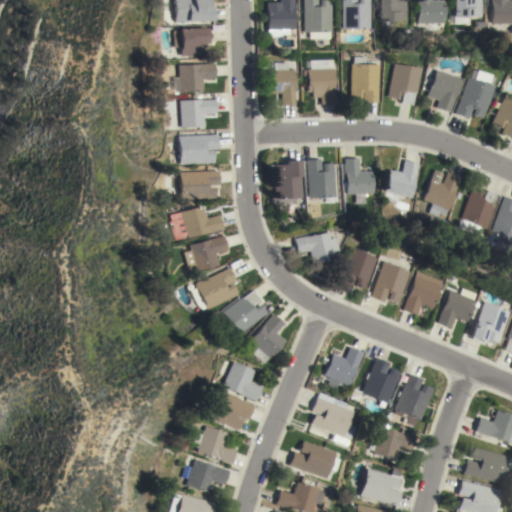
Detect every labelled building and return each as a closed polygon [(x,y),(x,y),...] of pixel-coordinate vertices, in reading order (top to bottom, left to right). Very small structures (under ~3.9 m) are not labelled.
[(207,0),(207,7),(211,7),(211,20),(174,22),(173,0),(207,0)] [(265,2),(278,1),(277,0),(291,0),(292,29),(280,29),(280,32),(266,33),(265,2)] [(301,0),(315,0),(315,4),(318,4),(318,0),(328,0),(329,31),(328,31),(328,38),(307,39),(307,32),(302,32),(301,0)] [(340,0),(354,0),(355,2),(357,2),(357,0),(367,0),(368,29),(341,29),(340,0)] [(376,0),(404,0),(404,21),(377,21),(376,0)] [(415,0),(442,0),(443,23),(416,23),(415,0)] [(451,0),(479,0),(479,4),(482,4),(482,11),(479,11),(480,17),(465,17),(465,23),(454,23),(454,17),(452,17),(451,0)] [(504,0),(504,1),(511,1),(511,0),(511,23),(490,24),(490,0),(504,0)] [(205,28),(205,29),(208,29),(208,42),(206,42),(206,43),(203,43),(203,47),(199,47),(199,55),(180,56),(179,47),(173,47),(172,30),(178,30),(178,28),(205,28)] [(375,103),(360,102),(361,91),(359,91),(359,98),(347,98),(348,63),(350,63),(350,57),(363,57),(363,64),(376,64),(375,103)] [(308,69),(308,60),(331,59),(331,68),(332,68),(333,104),(319,104),(318,97),(310,97),(310,92),(305,92),(305,76),(302,76),(302,70),(305,70),(305,69),(308,69)] [(273,70),(273,62),(287,62),(287,69),(293,69),(294,92),(293,92),(293,105),(279,105),(279,93),(266,93),(266,70),(273,70)] [(177,64),(213,63),(213,78),(201,78),(201,92),(178,92),(177,64)] [(390,63),(417,68),(413,94),(411,93),(409,104),(398,102),(399,95),(398,95),(398,92),(396,92),(395,99),(390,99),(390,98),(384,97),(390,63)] [(457,78),(446,112),(431,107),(434,100),(422,96),(431,70),(457,78)] [(478,118),(467,115),(469,108),(468,108),(464,118),(450,114),(461,77),(488,86),(478,118)] [(511,134),(510,139),(496,133),(501,122),(499,122),(496,128),(486,124),(498,93),(511,98),(511,134)] [(178,100),(200,99),(200,100),(214,99),(215,114),(202,114),(202,127),(179,128),(178,100)] [(215,134),(216,149),(205,150),(205,152),(212,151),(212,162),(178,164),(177,136),(215,134)] [(342,194),(341,158),(356,158),(356,170),(358,170),(358,171),(369,171),(370,193),(342,194)] [(333,197),(331,197),(331,202),(321,203),(321,197),(305,198),(303,159),(318,159),(319,171),(320,170),(320,163),(331,163),(333,197)] [(271,199),(270,176),(269,176),(269,171),(270,171),(270,165),(283,164),(283,160),(298,160),(298,176),(299,198),(271,199)] [(380,191),(386,169),(398,172),(401,160),(415,163),(406,198),(380,191)] [(442,210),(441,210),(439,215),(433,212),(431,217),(422,213),(426,203),(417,199),(430,169),(439,173),(435,182),(438,184),(443,171),(457,177),(442,210)] [(216,170),(217,184),(207,185),(207,187),(213,187),(214,198),(180,199),(178,171),(216,170)] [(468,187),(474,189),(478,190),(475,198),(478,199),(482,190),(494,194),(489,205),(490,205),(480,230),(454,218),(468,187)] [(511,237),(510,242),(509,242),(506,248),(494,243),(497,236),(484,231),(499,196),(511,201),(511,204),(509,212),(510,213),(511,208),(511,237)] [(180,212),(201,206),(204,216),(205,216),(205,218),(218,214),(221,229),(207,233),(207,232),(187,238),(180,212)] [(327,232),(328,239),(334,238),(338,257),(309,263),(307,250),(295,253),(292,238),(327,232)] [(192,265),(186,267),(182,252),(189,250),(187,244),(221,235),(225,250),(213,253),(216,265),(194,271),(192,265)] [(350,247),(369,255),(371,250),(377,252),(375,257),(376,258),(363,289),(352,285),(355,279),(353,278),(349,288),(335,282),(350,247)] [(383,261),(409,271),(396,303),(386,298),(388,292),(386,291),(385,295),(382,302),(369,296),(383,261)] [(227,267),(234,281),(224,286),(225,287),(231,284),(236,294),(205,309),(193,284),(227,267)] [(442,281),(431,308),(425,306),(426,305),(424,304),(423,306),(419,304),(415,315),(401,309),(417,271),(442,281)] [(238,334),(221,311),(240,296),(241,297),(251,290),(259,300),(251,306),(252,308),(259,303),(262,307),(261,308),(264,313),(238,334)] [(474,300),(465,321),(453,317),(448,328),(435,323),(449,290),(474,300)] [(496,343),(486,339),(489,331),(488,330),(483,342),(481,341),(480,342),(470,338),(471,337),(468,337),(475,320),(476,321),(484,301),(509,312),(496,343)] [(248,341),(271,313),(282,323),(274,333),(283,341),(268,358),(248,341)] [(511,353),(503,349),(507,339),(506,338),(511,322),(511,353)] [(337,381),(335,388),(326,384),(328,377),(322,375),(330,354),(341,358),(342,358),(347,347),(360,352),(347,385),(337,381)] [(374,357),(387,363),(383,373),(385,374),(387,367),(398,372),(385,403),(359,393),(357,399),(360,396),(364,400),(360,405),(356,400),(348,398),(352,389),(360,392),(374,357)] [(225,376),(219,374),(225,360),(231,362),(232,361),(253,370),(248,382),(260,387),(254,401),(221,387),(225,376)] [(419,419),(416,418),(413,426),(397,420),(399,416),(392,413),(393,410),(392,410),(402,385),(403,385),(407,374),(419,379),(415,389),(418,390),(420,384),(431,388),(419,419)] [(252,405),(246,419),(236,415),(236,417),(242,419),(237,430),(206,416),(216,390),(252,405)] [(331,399),(329,403),(349,411),(344,424),(351,427),(346,439),(339,436),(339,437),(307,424),(311,414),(317,416),(318,415),(308,411),(313,397),(314,397),(316,393),(331,399)] [(511,443),(506,442),(472,431),(476,418),(488,421),(488,420),(489,420),(492,410),(511,416),(511,443)] [(204,426),(226,433),(222,445),(234,449),(229,463),(215,459),(215,458),(196,452),(204,426)] [(379,427),(413,436),(409,450),(397,447),(395,454),(394,454),(393,459),(372,453),(379,427)] [(331,452),(321,478),(285,465),(290,451),(301,455),(301,453),(295,451),(299,440),(331,452)] [(459,474),(463,459),(474,462),(475,460),(467,458),(470,447),(503,456),(496,483),(459,474)] [(193,459),(227,470),(222,485),(209,480),(207,488),(208,489),(206,493),(184,485),(193,459)] [(358,496),(365,469),(398,477),(395,488),(389,487),(388,489),(399,491),(395,505),(358,496)] [(468,511),(454,508),(457,497),(464,499),(464,497),(453,494),(457,480),(494,490),(490,503),(496,505),(494,511),(468,511)] [(314,491),(319,492),(316,504),(310,503),(307,511),(295,511),(272,505),(277,490),(288,494),(289,492),(290,492),(293,482),(314,488),(314,491)] [(213,503),(210,511),(167,511),(173,493),(180,495),(180,494),(213,503)]
